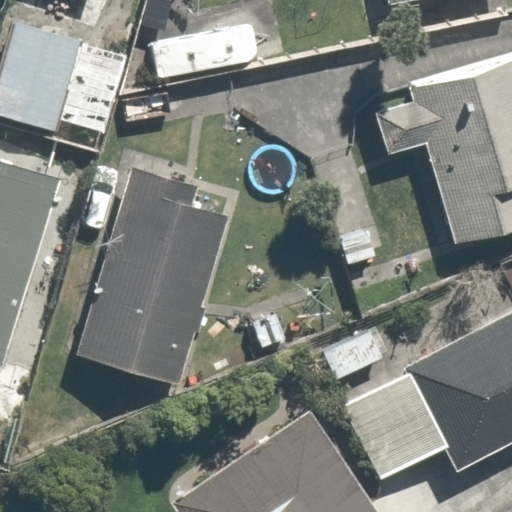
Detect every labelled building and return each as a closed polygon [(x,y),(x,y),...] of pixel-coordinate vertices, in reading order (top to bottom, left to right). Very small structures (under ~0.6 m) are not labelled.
[(123,38),(0,6),(0,115),(96,140),(123,38)] [(250,12),(180,25),(187,66),(257,54),(250,12)] [(446,236),(511,214),(511,42),(510,37),(358,87),(377,145),(412,134),(446,236)] [(0,361),(58,172),(0,154),(0,361)] [(218,191),(114,162),(64,343),(168,372),(218,191)] [(418,474),(511,420),(511,301),(338,400),(378,471),(407,455),(418,474)] [(385,511),(299,392),(158,494),(171,511),(385,511)]
